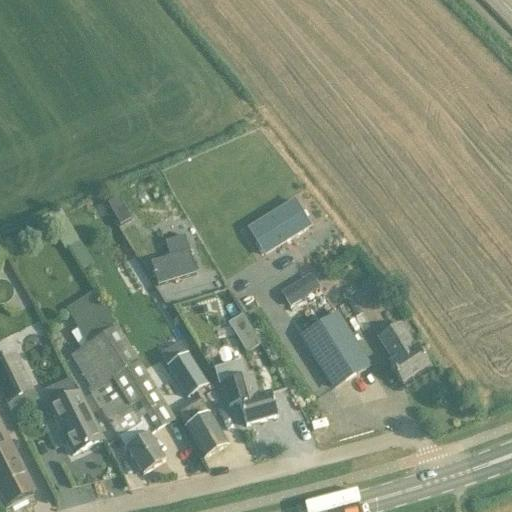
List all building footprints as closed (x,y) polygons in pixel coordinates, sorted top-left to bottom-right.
[(107,206),(119,227),(130,221),(118,199),(107,206)] [(309,229),(291,201),(247,228),(265,256),(309,229)] [(64,251),(78,243),(59,211),(48,217),(53,225),(50,227),(64,251)] [(151,266),(158,288),(196,276),(189,254),(151,266)] [(290,308),(316,292),(307,279),(282,295),(290,308)] [(156,395),(116,330),(115,331),(101,308),(100,303),(96,296),(67,314),(73,323),(88,348),(70,359),(92,393),(89,394),(125,452),(126,452),(142,478),(165,465),(150,438),(174,424),(156,395)] [(300,337),(333,390),(371,366),(338,313),(300,337)] [(228,325),(247,355),(245,356),(257,376),(274,366),(242,316),(228,325)] [(399,328),(378,341),(392,364),(388,367),(401,388),(430,370),(417,349),(414,351),(399,328)] [(0,395),(6,408),(34,395),(16,357),(2,364),(0,360),(0,395)] [(207,389),(206,388),(188,359),(167,372),(186,402),(207,389)] [(276,424),(270,397),(257,400),(251,378),(246,380),(242,363),(214,371),(209,373),(212,383),(217,382),(218,387),(222,387),(228,410),(240,407),(246,432),(276,424)] [(80,395),(48,410),(72,458),(103,443),(80,395)] [(210,418),(208,419),(200,403),(177,416),(184,431),(185,431),(202,462),(226,449),(210,418)] [(10,446),(0,451),(0,496),(6,509),(34,495),(10,446)]
